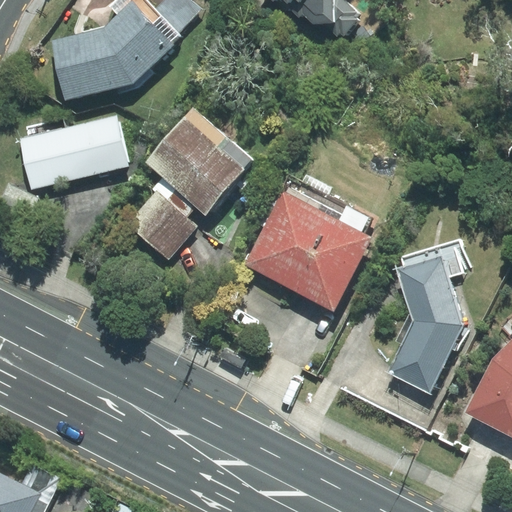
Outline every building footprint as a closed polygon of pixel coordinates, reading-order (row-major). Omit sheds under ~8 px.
[(170,0),(157,13),(145,0),(123,0),(114,8),(126,22),(108,37),(53,47),(64,103),(136,89),(185,42),(179,36),(201,16),(186,0),(170,0)] [(267,0),(287,19),(294,11),(335,52),(369,19),(350,0),(267,0)] [(253,167),(195,111),(143,164),(202,221),(253,167)] [(120,123),(24,144),(35,195),(131,175),(120,123)] [(336,318),(385,221),(309,183),(297,207),(285,200),(248,273),(336,318)] [(40,201),(12,187),(3,205),(30,219),(40,201)] [(199,232),(169,201),(138,231),(168,262),(199,232)] [(460,243),(400,258),(414,326),(391,374),(435,396),(468,331),(454,279),(468,275),(460,243)] [(511,346),(492,362),(465,415),(511,438),(511,346)] [(0,477),(0,511),(51,511),(64,484),(31,469),(23,487),(0,477)]
